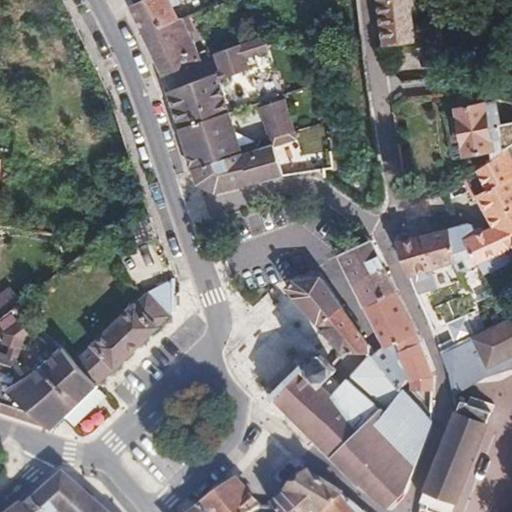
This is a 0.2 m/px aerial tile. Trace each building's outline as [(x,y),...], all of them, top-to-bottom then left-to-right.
[(150,0),(131,9),(143,32),(176,20),(171,5),(177,2),(176,0),(150,0)] [(379,0),(384,44),(419,39),(419,35),(423,32),(423,27),(421,24),(416,24),(409,0),(379,0)] [(143,32),(162,73),(195,60),(197,55),(181,19),(176,20),(143,32)] [(221,70),(169,91),(198,184),(217,192),(258,180),(293,176),(281,145),(253,156),(223,81),(245,73),(239,57),(269,45),(264,33),(215,52),(221,70)] [(449,66),(480,63),(485,43),(447,48),(449,66)] [(471,154),(477,170),(511,148),(511,114),(499,117),(495,98),(484,96),(484,103),(458,108),(467,155),(471,154)] [(266,106),(281,145),(304,135),(289,97),(266,106)] [(460,227),(480,266),(485,277),(498,271),(506,267),(507,260),(504,253),(509,250),(511,242),(510,238),(511,236),(511,161),(509,154),(479,172),(486,189),(478,193),(494,226),(486,231),(483,227),(476,230),(469,225),(460,227)] [(406,190),(412,206),(441,191),(433,176),(406,190)] [(150,214),(121,222),(128,247),(157,240),(150,214)] [(396,242),(411,281),(427,276),(429,281),(433,279),(432,275),(437,273),(437,269),(466,260),(470,270),(480,266),(460,227),(396,242)] [(338,259),(365,311),(396,294),(371,239),(338,259)] [(318,326),(341,307),(320,278),(292,281),(286,288),(318,326)] [(148,294),(169,316),(174,312),(174,279),(148,294)] [(0,296),(0,317),(17,306),(8,291),(0,296)] [(77,362),(98,384),(169,316),(148,294),(77,362)] [(380,339),(384,345),(386,349),(396,343),(400,353),(420,343),(415,331),(396,294),(365,311),(376,331),(373,332),(378,340),(380,339)] [(331,342),(340,353),(369,353),(367,351),(366,344),(355,327),(341,307),(318,326),(331,342)] [(498,315),(501,322),(507,319),(505,315),(504,312),(498,315)] [(511,319),(509,321),(507,319),(501,322),(472,337),(481,351),(493,370),(511,359),(511,319)] [(455,385),(483,375),(471,341),(443,351),(455,385)] [(384,345),(371,356),(395,396),(400,388),(410,375),(400,353),(396,343),(386,349),(384,345)] [(417,392),(433,391),(433,374),(420,343),(400,353),(410,375),(417,392)] [(0,411),(25,420),(45,427),(51,429),(98,384),(77,362),(64,349),(45,364),(6,389),(0,386),(0,411)] [(379,417),(420,457),(433,422),(400,388),(395,396),(371,356),(370,355),(347,382),(381,415),(379,417)] [(316,356),(307,367),(303,370),(315,382),(327,370),(329,368),(316,356)] [(277,391),(272,386),(266,393),(270,396),(266,400),(272,406),(276,402),(288,413),(284,416),(288,420),(291,418),(308,434),(306,437),(310,441),(313,438),(330,455),(329,457),(332,460),(334,458),(345,468),(343,470),(346,473),(348,471),(358,481),(357,482),(359,485),(362,481),(389,507),(412,484),(410,482),(420,457),(379,417),(381,415),(347,382),(343,385),(331,398),(315,382),(303,370),(307,367),(303,363),(299,366),(296,363),(293,366),(297,371),(277,391)] [(331,398),(343,385),(327,370),(315,382),(331,398)] [(462,399),(423,501),(452,511),(490,411),(462,399)] [(87,431),(99,415),(85,404),(73,419),(87,431)] [(364,511),(349,500),(306,473),(304,475),(299,469),(284,483),(289,489),(272,508),(275,511),(364,511)] [(57,511),(103,511),(63,475),(24,507),(21,504),(9,511),(55,511),(56,511),(57,511)] [(250,511),(258,506),(235,481),(195,510),(192,511),(250,511)]
